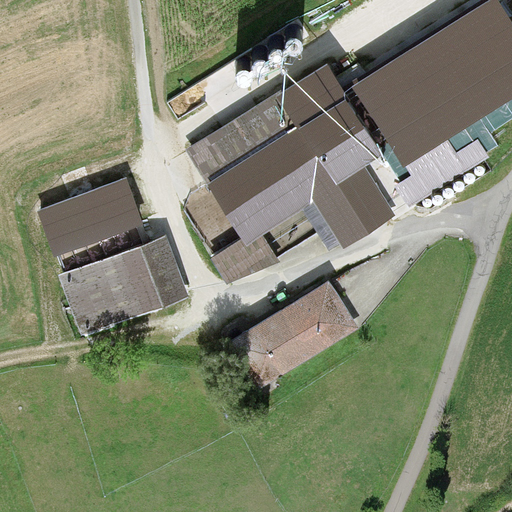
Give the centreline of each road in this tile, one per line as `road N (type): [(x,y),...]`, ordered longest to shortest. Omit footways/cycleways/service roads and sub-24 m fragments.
road 1 (track): [(134,0),(163,203),(200,291),(247,295),(501,206)]
road 2 (unclassified): [(392,511),(511,188)]
